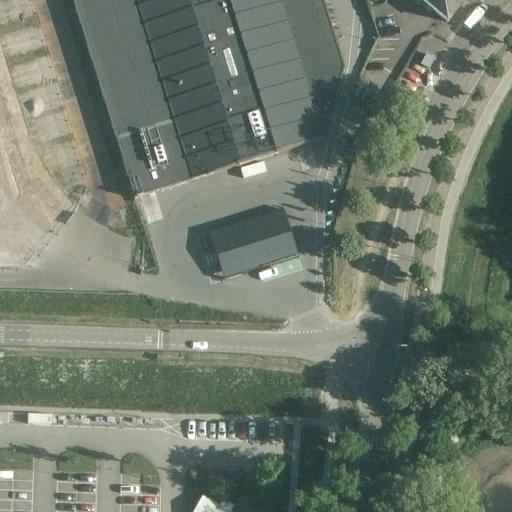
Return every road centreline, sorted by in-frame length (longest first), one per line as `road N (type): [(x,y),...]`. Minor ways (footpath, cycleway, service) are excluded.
road 1 (tertiary): [(0,335),(382,357)]
road 2 (unclassified): [(382,357),(404,224),(454,92),(511,19)]
road 3 (tertiary): [(360,511),(382,357)]
